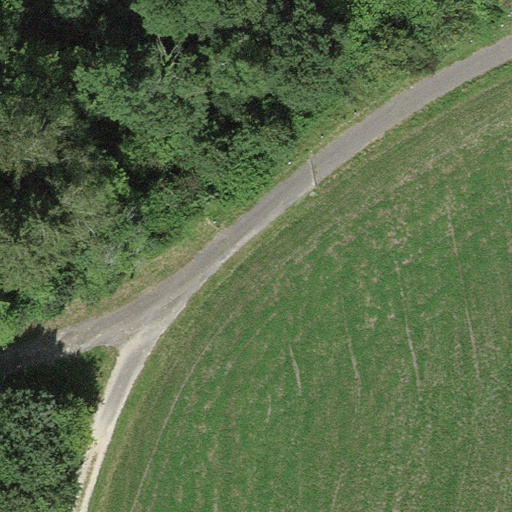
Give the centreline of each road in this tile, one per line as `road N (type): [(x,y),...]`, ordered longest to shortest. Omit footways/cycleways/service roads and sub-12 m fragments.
road 1 (track): [(129,335),(208,255),(338,158),(511,55)]
road 2 (track): [(70,511),(129,335)]
road 3 (track): [(129,335),(0,368)]
